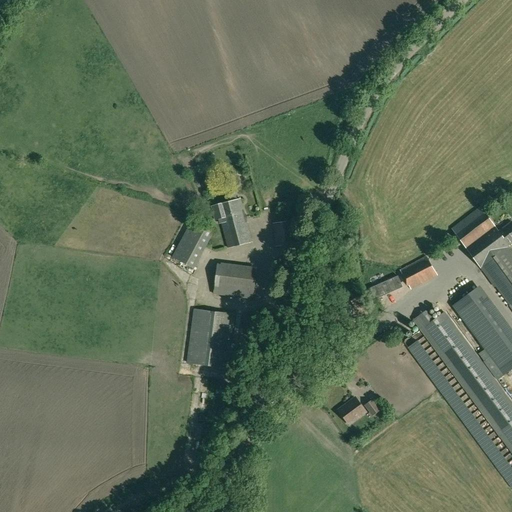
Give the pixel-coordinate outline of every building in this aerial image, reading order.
[(228,248),(252,242),(240,199),(212,206),(215,220),(219,219),(220,224),(222,223),(228,248)] [(480,206),(452,228),(480,269),(482,267),(511,243),(511,220),(498,231),(480,206)] [(293,220),(273,223),(276,246),(296,243),(293,220)] [(191,221),(172,257),(194,269),(213,232),(191,221)] [(511,253),(507,248),(482,267),(511,307),(511,253)] [(400,270),(402,274),(411,289),(436,275),(426,256),(400,270)] [(217,262),(213,294),(253,299),(257,267),(217,262)] [(398,271),(390,276),(400,295),(409,290),(398,271)] [(504,376),(511,369),(511,328),(480,285),(452,306),(504,376)] [(195,309),(188,362),(227,368),(234,314),(195,309)] [(511,403),(445,312),(435,319),(428,310),(415,319),(511,452),(511,403)] [(453,405),(463,398),(422,340),(412,347),(453,405)] [(208,400),(209,389),(199,388),(199,400),(208,400)] [(339,410),(349,424),(366,412),(356,398),(339,410)] [(381,410),(373,399),(364,405),(373,416),(381,410)] [(485,428),(476,434),(487,448),(495,443),(485,428)] [(511,484),(511,483),(511,464),(503,469),(511,484)]
